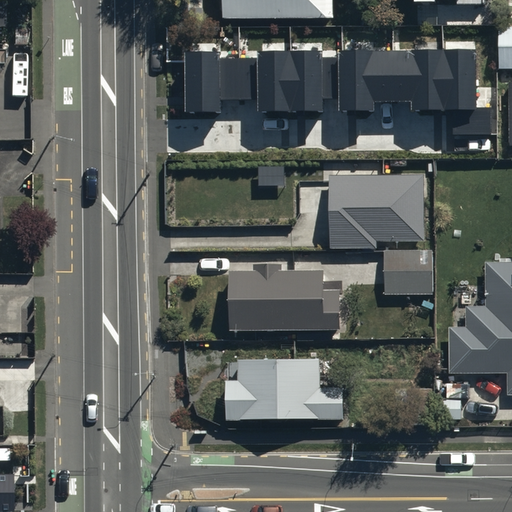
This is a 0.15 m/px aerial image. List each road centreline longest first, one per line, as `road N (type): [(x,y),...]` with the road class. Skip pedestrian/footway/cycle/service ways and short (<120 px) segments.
road 1 (secondary): [(111,501),(107,0)]
road 2 (tertiary): [(511,498),(111,501)]
